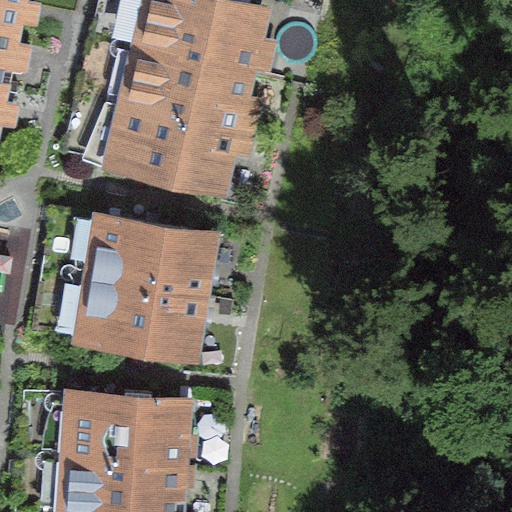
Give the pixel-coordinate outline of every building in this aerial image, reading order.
[(0,0),(0,45),(13,49),(23,0),(0,0)] [(221,0),(136,0),(128,32),(260,67),(274,13),(221,0)] [(128,32),(113,93),(246,126),(260,67),(128,32)] [(0,45),(0,103),(2,104),(13,49),(0,45)] [(113,93),(97,161),(230,193),(246,126),(113,93)] [(93,212),(80,273),(203,299),(215,238),(93,212)] [(80,273),(69,332),(193,355),(203,299),(80,273)] [(60,387),(51,459),(186,473),(193,398),(60,387)] [(51,459),(46,511),(183,511),(186,473),(51,459)]
